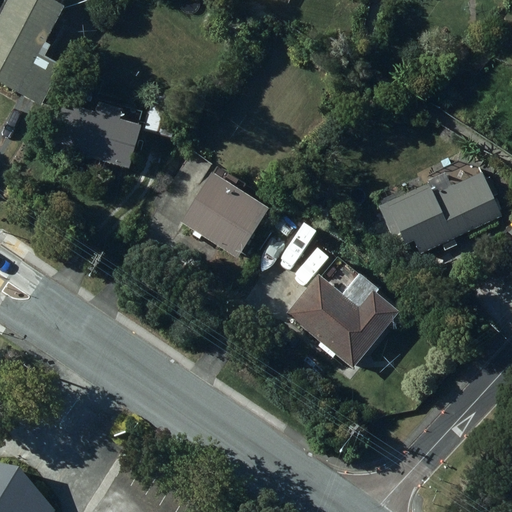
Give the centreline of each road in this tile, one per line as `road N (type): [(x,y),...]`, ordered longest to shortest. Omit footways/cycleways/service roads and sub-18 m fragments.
road 1 (secondary): [(0,299),(322,511)]
road 2 (residential): [(511,360),(373,511)]
